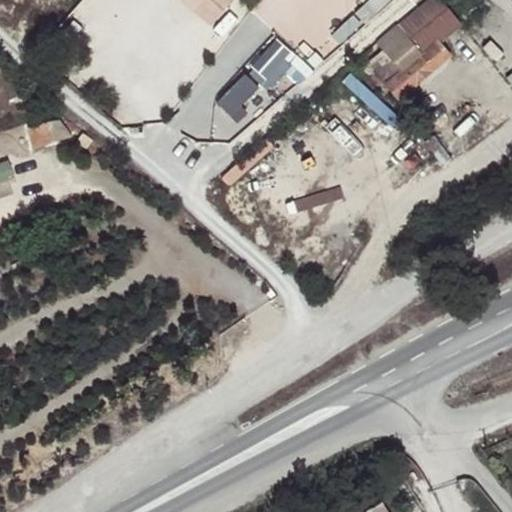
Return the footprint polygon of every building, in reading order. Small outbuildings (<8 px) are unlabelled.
[(186,0),(214,25),(237,0),(186,0)] [(441,0),(430,0),(377,43),(383,51),(369,63),(399,99),(450,56),(439,43),(461,25),(441,0)] [(254,62),(275,85),(303,58),(282,36),(254,62)] [(236,113),(262,83),(248,71),(222,101),(236,113)] [(72,136),(58,120),(46,123),(26,129),(32,149),(53,142),(72,136)] [(0,163),(0,183),(16,179),(12,161),(0,163)] [(396,511),(391,500),(367,511),(396,511)]
